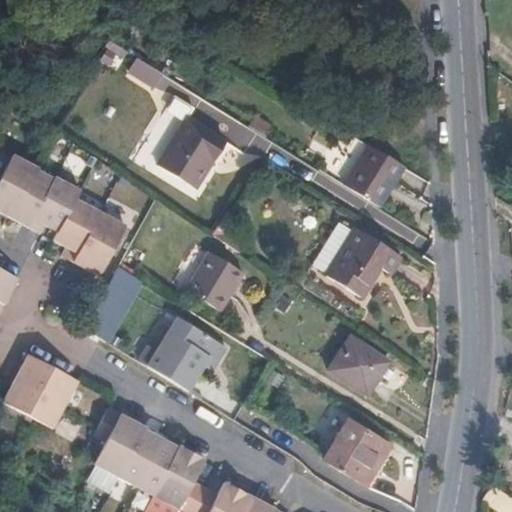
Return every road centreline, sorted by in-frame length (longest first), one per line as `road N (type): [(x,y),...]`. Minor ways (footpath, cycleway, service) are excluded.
road 1 (residential): [(461,0),(480,340),(459,511)]
road 2 (residential): [(340,511),(24,325)]
road 3 (unknown): [(464,468),(273,354)]
road 4 (track): [(464,58),(406,72),(357,59),(269,0)]
road 5 (residential): [(24,325),(52,273),(0,241)]
